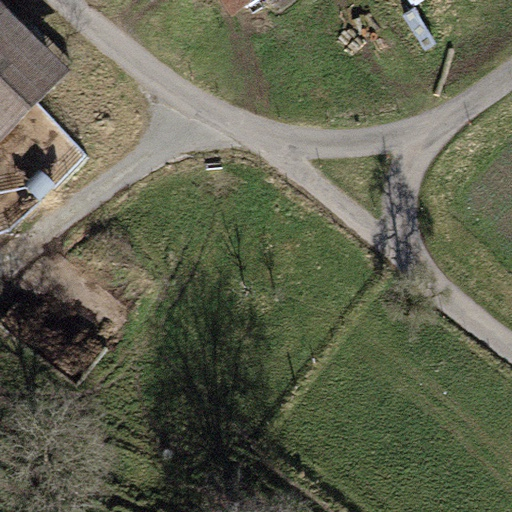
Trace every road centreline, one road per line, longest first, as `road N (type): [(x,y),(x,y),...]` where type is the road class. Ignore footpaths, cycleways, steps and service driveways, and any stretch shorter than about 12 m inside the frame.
road 1 (track): [(80,0),(400,250)]
road 2 (residential): [(400,250),(407,142),(511,67)]
road 3 (track): [(251,134),(407,142)]
road 4 (residential): [(400,250),(511,349)]
